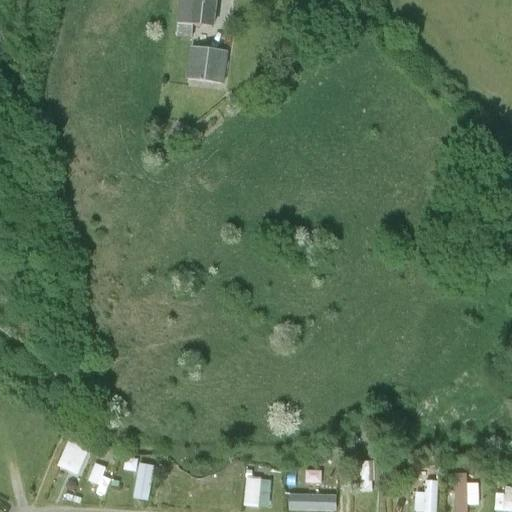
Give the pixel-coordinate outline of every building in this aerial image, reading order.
[(179,0),(177,24),(178,24),(176,36),(191,38),(192,26),(212,29),(216,0),(179,0)] [(225,53),(191,47),(186,80),(219,85),(225,53)] [(178,139),(185,143),(192,131),(190,130),(178,123),(171,135),(178,139)] [(61,467),(84,475),(93,448),(71,441),(61,467)] [(138,500),(153,501),(156,463),(142,462),(138,500)] [(379,495),(378,462),(363,463),(364,495),(379,495)] [(109,489),(111,478),(107,478),(110,466),(96,464),(92,485),(109,489)] [(351,504),(350,470),(335,471),(336,505),(351,504)] [(471,511),(470,474),(458,474),(458,511),(471,511)] [(195,506),(196,476),(172,475),(171,505),(195,506)] [(249,476),(248,506),(274,507),(276,478),(249,476)] [(208,509),(237,510),(237,477),(209,477),(208,509)] [(418,511),(440,511),(441,480),(430,480),(430,494),(419,494),(418,511)] [(321,508),(323,484),(303,483),(301,506),(321,508)] [(511,491),(499,491),(498,511),(511,511),(511,491)]
